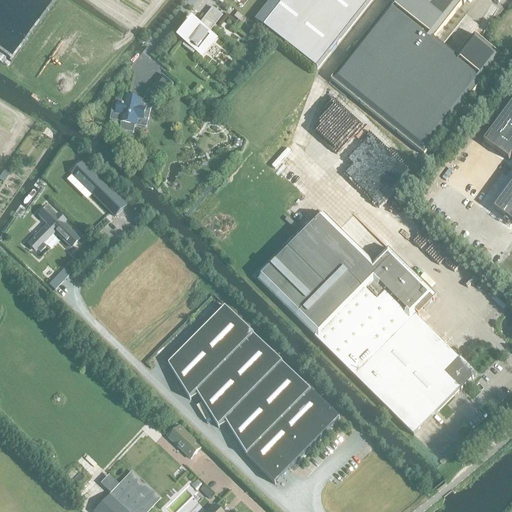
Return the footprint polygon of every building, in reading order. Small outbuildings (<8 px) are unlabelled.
[(272,0),(255,21),(317,70),(372,0),(272,0)] [(475,36),(456,58),(433,40),(465,0),(394,0),(330,81),(423,156),(484,80),(502,58),(475,36)] [(243,24),(246,19),(238,13),(234,17),(243,24)] [(192,21),(180,37),(186,41),(183,46),(193,54),(197,50),(204,56),(216,41),(209,35),(216,26),(205,17),(198,26),(192,21)] [(111,113),(110,121),(120,123),(121,123),(120,131),(133,134),(135,126),(136,127),(138,120),(144,121),(145,119),(149,120),(151,111),(150,111),(156,103),(157,104),(164,95),(153,87),(146,95),(147,95),(140,104),(138,104),(138,100),(129,98),(128,102),(116,99),(115,103),(113,103),(111,113)] [(511,105),(484,143),(508,161),(511,156),(511,186),(501,202),(495,210),(511,222),(511,105)] [(84,164),(73,175),(115,217),(126,206),(84,164)] [(48,225),(29,244),(36,251),(38,250),(40,253),(45,248),(42,245),(55,232),(70,247),(78,240),(62,224),(64,222),(58,216),(56,218),(47,209),(39,217),(48,225)] [(459,360),(416,317),(437,296),(397,256),(383,271),(326,214),(258,282),(414,436),(460,389),(462,391),(474,379),(473,371),(461,359),(459,360)] [(276,485),(340,420),(311,391),(310,391),(225,307),(169,365),(190,401),(199,396),(219,429),(227,424),(247,456),(246,456),(276,485)] [(168,439),(191,461),(203,448),(180,427),(168,439)]
